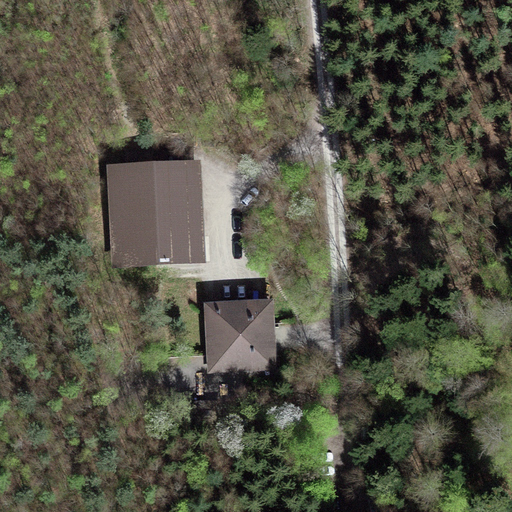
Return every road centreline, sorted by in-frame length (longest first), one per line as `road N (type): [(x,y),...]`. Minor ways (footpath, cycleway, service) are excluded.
road 1 (track): [(315,0),(341,248),(353,511)]
road 2 (track): [(92,0),(137,149),(176,180),(252,168),(329,132)]
